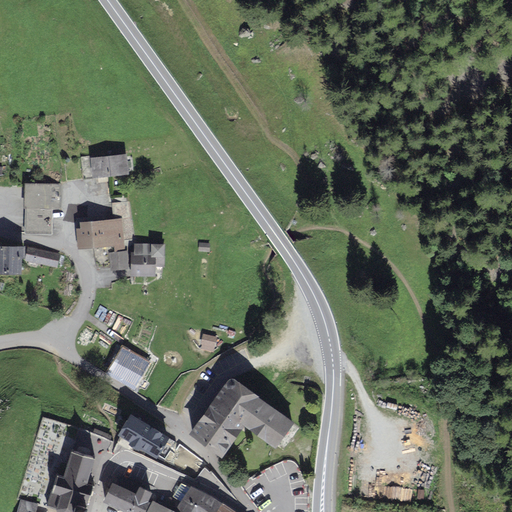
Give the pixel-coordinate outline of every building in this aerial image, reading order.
[(126,155),(92,158),(94,177),(128,173),(126,155)] [(59,184),(25,184),(25,191),(26,233),(52,233),(51,209),(59,209),(59,184)] [(129,198),(113,199),(113,214),(130,213),(129,198)] [(121,219),(82,223),(82,230),(78,230),(80,248),(96,246),(98,266),(111,264),(112,268),(128,266),(127,252),(124,253),(121,219)] [(164,245),(137,244),(136,253),(132,253),(132,275),(155,275),(155,266),(164,266),(164,245)] [(211,244),(200,244),(200,252),(211,252),(211,244)] [(0,247),(0,273),(20,273),(20,256),(24,256),(24,248),(0,247)] [(60,254),(29,248),(27,260),(57,266),(60,254)] [(124,350),(110,373),(134,388),(142,375),(148,364),(124,350)] [(241,423),(239,421),(257,396),(235,381),(229,381),(191,434),(222,456),(244,425),(241,423)] [(239,421),(241,423),(244,425),(275,447),(293,422),(257,396),(239,421)] [(168,437),(131,415),(120,434),(157,457),(168,437)] [(98,459),(76,453),(68,478),(60,475),(55,492),(65,495),(60,509),(61,511),(88,511),(96,487),(90,484),(98,459)] [(151,493),(139,488),(136,495),(113,484),(105,502),(127,511),(144,511),(149,502),(148,502),(151,493)] [(215,511),(221,504),(192,487),(191,489),(182,484),(175,496),(183,500),(177,509),(182,511),(215,511)] [(34,511),(36,504),(22,501),(18,511),(34,511)] [(154,502),(148,511),(171,511),(172,511),(154,502)]
